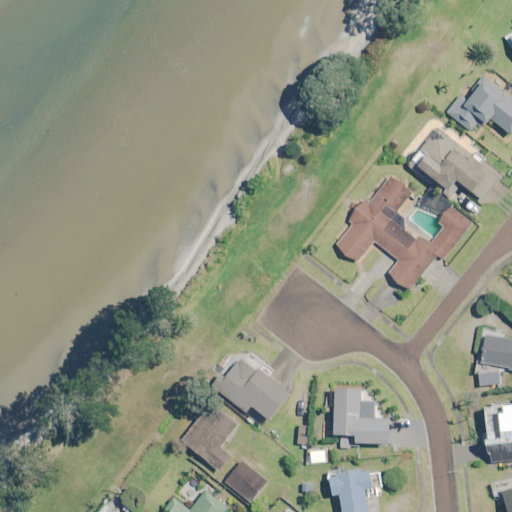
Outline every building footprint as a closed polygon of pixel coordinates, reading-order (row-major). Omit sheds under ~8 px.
[(511,98),(487,78),(467,102),(462,97),(450,112),(478,135),(492,118),(511,134),(511,98)] [(447,134),(440,142),(434,137),(411,164),(420,172),(423,169),(450,191),(459,180),(483,200),(500,180),(483,167),(485,165),(447,134)] [(416,194),(395,176),(372,204),(367,199),(352,218),(357,222),(338,244),(359,262),(377,241),(401,261),(390,274),(410,292),(439,257),(445,262),(475,227),(453,209),(441,222),(448,228),(432,247),(420,237),(417,241),(404,230),(410,223),(399,214),(416,194)] [(396,285),(389,281),(379,296),(386,300),(396,285)] [(511,341),(487,338),(483,366),(511,370),(511,341)] [(292,394),(243,359),(219,392),(238,406),(249,413),(254,406),(273,420),(292,394)] [(504,374),(483,372),(481,386),(503,388),(504,374)] [(363,390),(339,390),(337,435),(342,435),(342,447),(360,448),(360,443),(392,444),(393,420),(362,419),(363,390)] [(511,404),(488,406),(491,451),(493,451),(494,463),(511,462),(511,404)] [(241,426),(215,405),(186,441),(222,470),(234,456),(223,448),(241,426)] [(328,463),(326,449),(311,451),(313,465),(328,463)] [(269,482),(244,463),(229,482),(254,502),(269,482)] [(382,471),(364,474),(363,471),(333,475),(336,495),(343,494),(345,511),(371,511),(368,490),(384,488),(382,471)] [(511,511),(511,490),(503,494),(509,511),(511,511)] [(227,511),(230,509),(208,491),(192,511),(175,499),(164,511),(227,511)]
